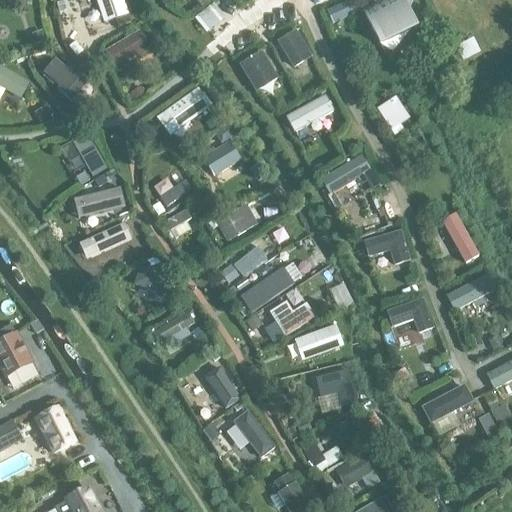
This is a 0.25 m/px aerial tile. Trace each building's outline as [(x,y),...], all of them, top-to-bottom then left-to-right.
[(131,24),(128,16),(122,0),(95,0),(105,24),(115,20),(118,28),(131,24)] [(355,0),(352,0),(346,3),(327,12),(333,25),(361,13),(360,11),(355,0)] [(416,27),(408,11),(409,10),(410,8),(410,7),(411,5),(411,3),(411,1),(410,0),(373,0),(374,2),(374,3),(377,10),(365,16),(379,45),(416,27)] [(35,45),(46,42),(43,32),(32,36),(35,45)] [(104,53),(113,69),(135,57),(137,61),(152,52),(140,32),(104,53)] [(293,70),(312,59),(296,32),(277,43),(293,70)] [(256,94),(278,80),(262,53),(239,66),(256,94)] [(71,103),(88,83),(75,72),(72,75),(55,61),(44,73),(61,88),(58,91),(71,103)] [(0,88),(21,101),(30,85),(0,67),(0,88)] [(130,94),(134,102),(145,97),(141,89),(130,94)] [(170,138),(211,109),(198,90),(157,119),(170,138)] [(396,99),(377,111),(395,138),(404,132),(400,127),(410,121),(396,99)] [(329,103),(287,121),(296,139),(338,121),(329,103)] [(40,124),(51,117),(45,108),(34,114),(40,124)] [(216,117),(206,124),(211,131),(221,124),(216,117)] [(215,136),(221,146),(237,136),(230,126),(215,136)] [(86,134),(71,142),(93,179),(107,171),(86,134)] [(201,157),(214,178),(241,162),(230,143),(215,152),(213,149),(201,157)] [(361,163),(321,186),(329,199),(369,176),(361,163)] [(81,187),(90,182),(85,174),(76,179),(81,187)] [(373,175),(358,184),(360,187),(367,183),(374,194),(381,189),(373,175)] [(98,189),(108,184),(104,176),(94,182),(98,189)] [(198,201),(186,186),(162,200),(172,214),(198,201)] [(125,208),(120,189),(79,200),(84,219),(125,208)] [(246,207),(216,225),(227,244),(257,227),(246,207)] [(194,228),(186,217),(165,229),(170,237),(194,228)] [(481,260),(457,220),(444,226),(466,269),(481,260)] [(126,222),(92,239),(100,253),(133,236),(126,222)] [(401,233),(376,240),(364,244),(368,259),(368,260),(389,253),(394,268),(410,263),(401,233)] [(278,260),(267,248),(237,267),(246,278),(278,260)] [(229,286),(239,278),(230,267),(220,275),(229,286)] [(240,299),(251,316),(294,286),(283,270),(240,299)] [(175,286),(142,271),(134,290),(166,307),(175,286)] [(451,306),(453,309),(456,310),(457,312),(496,292),(489,277),(449,297),(450,300),(450,302),(451,306)] [(239,294),(250,286),(245,279),(234,286),(239,294)] [(386,314),(392,329),(413,322),(418,336),(434,330),(422,301),(386,314)] [(284,338),(315,319),(306,306),(292,314),(286,304),(269,314),(284,338)] [(245,309),(240,312),(243,318),(249,314),(245,309)] [(196,326),(185,311),(156,331),(167,346),(196,326)] [(252,333),(262,326),(256,316),(246,323),(252,333)] [(209,338),(202,327),(192,333),(199,344),(209,338)] [(339,332),(296,346),(303,367),(346,352),(339,332)] [(0,345),(0,366),(6,378),(32,364),(17,337),(0,345)] [(488,342),(493,353),(503,349),(498,337),(488,342)] [(218,356),(212,360),(214,364),(220,360),(218,356)] [(511,366),(490,377),(497,396),(511,387),(511,366)] [(241,401),(219,369),(204,379),(226,410),(241,401)] [(400,383),(408,378),(404,370),(396,374),(400,383)] [(336,395),(340,409),(358,405),(349,372),(315,380),(320,399),(336,395)] [(409,396),(419,391),(416,386),(410,384),(405,387),(409,396)] [(467,392),(425,412),(433,429),(477,408),(467,392)] [(489,407),(497,403),(493,394),(485,398),(489,407)] [(240,406),(234,410),(237,414),(243,410),(240,406)] [(500,428),(511,422),(504,407),(492,413),(500,428)] [(37,421),(54,455),(76,444),(58,410),(37,421)] [(275,449),(247,413),(233,424),(261,460),(275,449)] [(221,436),(212,425),(203,432),(211,444),(221,436)] [(493,425),(483,430),(490,444),(500,439),(493,425)] [(0,453),(12,448),(2,428),(0,428),(0,453)] [(319,474),(343,459),(336,448),(322,457),(315,446),(303,454),(312,463),(319,474)] [(346,490),(362,481),(368,491),(379,484),(373,473),(363,456),(335,472),(346,490)] [(294,485),(288,476),(274,484),(279,494),(278,495),(288,511),(312,511),(311,510),(296,484),(294,485)] [(74,511),(98,511),(88,492),(69,502),(74,511)] [(392,511),(385,499),(361,511),(392,511)]
